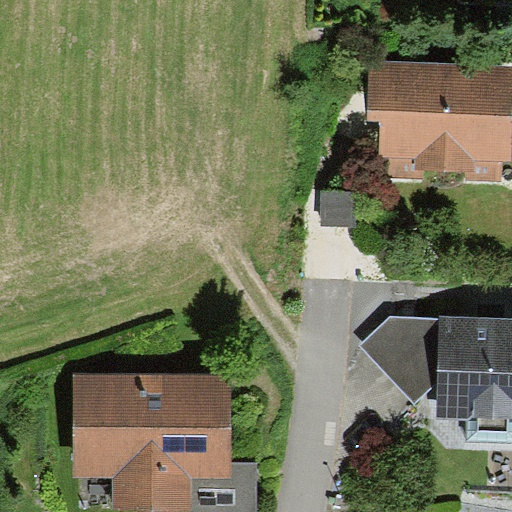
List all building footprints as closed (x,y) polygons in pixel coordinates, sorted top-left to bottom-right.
[(511,109),(511,63),(369,61),(367,122),(380,123),(379,175),(498,178),(499,156),(511,157),(511,109)] [(353,193),(322,193),(322,223),(354,223),(353,193)] [(441,381),(443,318),(389,316),(360,346),(415,403),(441,381)] [(511,319),(443,318),(441,381),(440,417),(469,418),(468,441),(511,441),(511,319)] [(235,376),(76,377),(77,479),(112,478),(112,511),(182,510),(182,511),(259,511),(260,461),(235,461),(235,376)]
